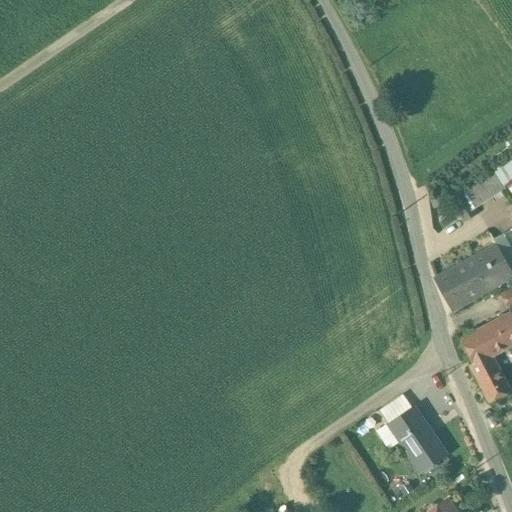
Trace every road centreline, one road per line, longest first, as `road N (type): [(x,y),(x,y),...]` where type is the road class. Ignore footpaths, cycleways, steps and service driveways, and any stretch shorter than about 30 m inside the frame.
road 1 (unclassified): [(511,501),(448,331),(388,117),(323,0)]
road 2 (track): [(0,90),(132,0)]
